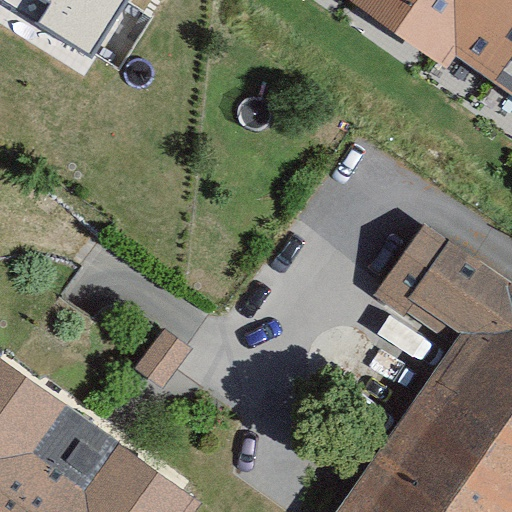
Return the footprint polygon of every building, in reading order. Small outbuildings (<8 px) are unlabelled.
[(0,0),(88,56),(123,0),(0,0)] [(511,0),(389,0),(511,85),(511,0)] [(511,511),(511,285),(424,224),(376,293),(452,345),(334,511),(511,511)] [(165,328),(135,368),(162,389),(192,349),(165,328)] [(193,511),(201,502),(0,360),(0,511),(193,511)]
